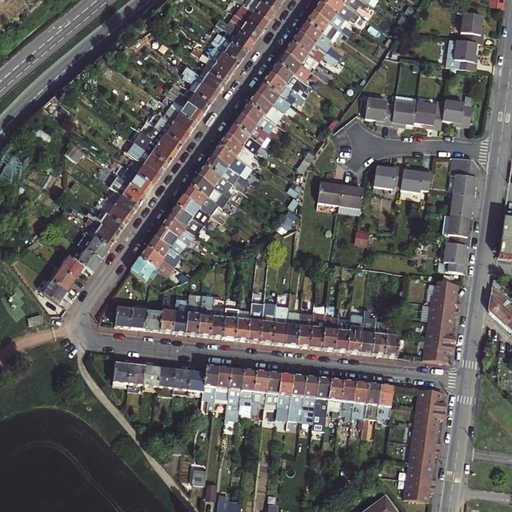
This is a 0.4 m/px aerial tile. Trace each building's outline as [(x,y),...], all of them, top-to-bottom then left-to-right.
[(283,9),(287,4),(281,0),(259,0),(264,4),(279,14),(283,9)] [(354,12),(338,0),(327,0),(324,5),(341,17),(344,12),(350,17),(354,12)] [(338,0),(354,12),(361,2),(359,0),(338,0)] [(500,0),(493,0),(492,11),(505,15),(506,16),(507,9),(508,2),(500,0)] [(276,19),(279,14),(264,4),(257,14),(272,24),(276,19)] [(341,17),(324,5),(321,9),(316,15),(340,32),(354,42),(358,37),(349,31),(347,34),(344,32),(350,24),(341,17)] [(350,17),(344,12),(341,17),(350,24),(353,26),(357,20),(354,17),(357,13),(354,12),(350,17)] [(272,24),(257,14),(250,24),(265,34),(268,30),(272,24)] [(340,32),(316,15),(313,20),(309,25),(326,37),(332,42),(338,45),(340,43),(335,39),(340,32)] [(265,34),(250,24),(241,18),(240,20),(242,22),(237,29),(243,34),(257,45),(261,39),(265,34)] [(463,46),(480,48),(483,49),(484,39),(481,39),(482,32),(483,21),(463,18),(461,36),(464,37),(463,46)] [(235,32),(237,29),(227,22),(224,26),(232,32),(233,31),(235,32)] [(344,32),(347,34),(349,31),(353,26),(350,24),(344,32)] [(309,25),(306,30),(302,35),(331,56),(342,64),(345,61),(333,52),(332,53),(327,50),(329,47),(323,43),(326,37),(309,25)] [(255,48),(257,45),(243,34),(235,44),(250,55),(255,48)] [(250,55),(235,44),(223,35),(216,45),(222,50),(243,65),(246,60),(250,55)] [(331,56),(302,35),(299,40),(295,46),(312,58),(315,53),(324,59),(325,58),(328,60),(331,56)] [(329,47),(332,42),(326,37),(323,43),(329,47)] [(455,64),(458,64),(457,73),(480,76),(481,67),(477,67),(478,58),(480,48),(463,46),(458,45),(455,64)] [(312,58),(295,46),(291,51),(287,56),(316,76),(323,66),(312,58)] [(217,56),(209,50),(206,54),(236,75),(239,71),(243,65),(222,50),(217,56)] [(324,59),(315,53),(312,58),(323,66),(328,60),(325,58),(324,59)] [(233,79),(236,75),(206,54),(203,58),(211,64),(207,70),(228,85),(233,79)] [(318,78),(316,76),(287,56),(284,60),(280,66),(298,79),(302,82),(320,94),(327,84),(318,78)] [(295,83),(298,79),(280,66),(278,69),(276,71),(273,76),(297,93),(303,97),(304,95),(301,93),(302,91),(298,88),(299,87),(295,83)] [(225,90),(228,85),(207,70),(203,76),(194,70),(193,72),(190,69),(188,71),(221,95),(225,90)] [(216,102),(221,95),(188,71),(186,74),(189,75),(187,77),(197,84),(193,90),(214,105),(216,102)] [(333,83),(321,74),(318,78),(327,84),(330,86),(333,83)] [(297,93),(273,76),(270,80),(265,86),(282,98),(286,101),(300,111),(302,108),(297,105),(299,102),(293,98),(297,93)] [(214,105),(193,90),(184,84),(179,92),(186,96),(183,99),(186,101),(206,116),(209,112),(214,105)] [(278,104),(282,98),(265,86),(262,91),(258,96),(286,116),(288,114),(285,112),(286,110),(282,107),(278,104)] [(302,108),(308,101),(303,97),(297,93),(293,98),(299,102),(297,105),(302,108)] [(284,120),(286,116),(258,96),(254,101),(251,106),(276,124),(281,118),(284,120)] [(282,98),(278,104),(282,107),(286,101),(282,98)] [(206,116),(186,101),(179,111),(199,126),(202,122),(206,116)] [(386,125),(386,129),(394,130),(397,109),(388,108),(388,105),(370,103),(367,123),(377,124),(386,125)] [(165,111),(162,115),(192,136),(195,132),(199,126),(179,111),(170,105),(166,109),(175,115),(173,117),(165,111)] [(465,111),(466,107),(447,105),(446,113),(444,124),(455,125),(463,126),(463,131),(470,132),(472,112),(465,111)] [(276,124),(251,106),(248,110),(244,116),(278,141),(279,142),(280,139),(274,134),(279,127),(276,124)] [(404,131),(405,128),(410,128),(416,129),(416,125),(419,109),(398,106),(397,109),(394,130),(404,131)] [(432,128),(432,131),(443,133),(444,124),(446,113),(435,112),(435,108),(419,106),(419,109),(416,125),(425,127),(432,128)] [(168,124),(163,131),(185,146),(188,141),(192,136),(162,115),(160,119),(168,124)] [(276,145),(278,141),(244,116),(240,121),(236,126),(264,147),(268,150),(273,143),(276,145)] [(236,126),(232,133),(229,137),(257,157),(264,147),(236,126)] [(185,146),(163,131),(156,141),(177,156),(181,151),(185,146)] [(148,142),(153,145),(149,151),(170,166),(173,162),(177,156),(156,141),(151,137),(148,142)] [(257,157),(229,137),(225,142),(222,147),(250,167),(257,157)] [(91,156),(67,139),(67,154),(84,166),(91,156)] [(250,167),(222,147),(218,152),(214,157),(243,178),(249,182),(256,172),(250,167)] [(165,173),(170,166),(149,151),(142,161),(163,177),(165,173)] [(320,156),(313,151),(306,161),(313,166),(316,161),(320,156)] [(243,178),(214,157),(211,162),(207,167),(236,188),(243,178)] [(135,171),(156,186),(160,181),(163,177),(142,161),(135,171)] [(313,166),(306,161),(298,171),(305,176),(313,166)] [(475,165),(467,164),(456,163),(453,180),(458,181),(455,199),(474,201),(475,194),(476,191),(477,183),(480,183),(481,173),(475,165)] [(236,188),(207,167),(204,172),(200,178),(232,201),(240,191),(236,188)] [(135,171),(131,169),(124,180),(148,197),(152,192),(156,186),(135,171)] [(403,191),(405,176),(405,172),(398,171),(397,175),(392,174),(379,173),(377,191),(395,193),(395,190),(403,191)] [(423,194),(430,195),(433,176),(425,175),(425,179),(413,177),(405,176),(403,191),(402,194),(422,197),(423,194)] [(122,178),(114,188),(119,192),(141,207),(144,203),(148,197),(124,180),(122,178)] [(225,211),(232,201),(200,178),(197,181),(192,188),(220,207),(225,211)] [(332,186),(332,189),(328,188),(321,187),(319,206),(318,213),(340,216),(341,209),(344,187),(332,186)] [(354,192),(354,188),(344,187),(341,209),(363,212),(365,193),(360,192),(354,192)] [(220,207),(192,188),(189,192),(185,198),(213,217),(220,207)] [(141,207),(119,192),(112,202),(134,217),(137,212),(141,207)] [(206,228),(213,217),(185,198),(182,202),(178,208),(194,220),(206,228)] [(477,202),(474,201),(455,199),(452,220),(471,223),(472,218),(472,212),(476,213),(477,202)] [(134,217),(112,202),(105,212),(126,227),(130,221),(134,217)] [(191,225),(194,220),(178,208),(174,213),(171,218),(199,238),(200,235),(198,233),(199,231),(191,225)] [(363,212),(341,209),(340,216),(361,219),(363,212)] [(126,227),(105,212),(98,222),(119,237),(123,232),(126,227)] [(94,226),(90,232),(96,237),(111,248),(114,244),(119,237),(98,222),(91,217),(87,221),(94,226)] [(191,248),(199,238),(171,218),(167,223),(163,228),(185,243),(191,248)] [(511,219),(504,218),(497,259),(511,260),(511,219)] [(198,233),(200,235),(206,228),(194,220),(191,225),(199,231),(198,233)] [(470,233),(471,223),(452,220),(450,237),(453,238),(452,248),(467,250),(470,250),(471,241),(469,240),(470,233)] [(55,226),(43,235),(48,240),(60,230),(55,226)] [(73,231),(82,238),(85,232),(77,226),(73,231)] [(191,248),(185,243),(163,228),(160,233),(156,238),(181,256),(188,261),(195,251),(191,248)] [(43,243),(48,246),(52,242),(48,240),(43,235),(30,245),(36,249),(43,243)] [(360,235),(359,235),(356,248),(368,250),(370,237),(360,235)] [(88,250),(102,261),(107,253),(111,248),(96,237),(88,250)] [(152,244),(149,248),(165,260),(174,266),(181,256),(156,238),(155,240),(152,244)] [(165,260),(149,248),(145,254),(141,259),(156,269),(170,279),(177,268),(174,266),(165,260)] [(467,250),(452,248),(448,248),(446,266),(449,267),(448,273),(466,276),(467,269),(465,268),(466,258),(467,250)] [(88,250),(79,262),(87,268),(93,273),(98,266),(102,261),(88,250)] [(73,257),(70,255),(61,267),(64,269),(73,257)] [(79,262),(73,257),(64,269),(79,280),(82,275),(87,268),(79,262)] [(137,265),(133,271),(139,275),(147,281),(156,269),(141,259),(137,265)] [(64,269),(61,267),(52,280),(55,282),(64,269)] [(79,280),(64,269),(55,282),(70,292),(74,286),(79,280)] [(52,280),(43,292),(46,294),(55,282),(52,280)] [(65,299),(70,292),(55,282),(46,294),(61,304),(65,299)] [(462,303),(457,302),(457,299),(458,296),(454,296),(455,285),(439,283),(437,299),(431,298),(430,308),(461,312),(462,303)] [(511,305),(492,287),(488,312),(496,319),(504,327),(511,318),(511,305)] [(191,336),(198,337),(200,318),(201,311),(202,308),(196,307),(198,298),(190,297),(189,303),(186,335),(191,336)] [(177,301),(175,315),(173,334),(177,334),(186,335),(189,303),(177,301)] [(253,305),(252,314),(248,343),(254,344),(261,345),(263,318),(255,317),(255,315),(259,315),(260,306),(253,305)] [(263,318),(261,345),(265,345),(273,346),(275,326),(276,320),(267,319),(268,313),(269,313),(270,308),(265,307),(263,318)] [(134,310),(118,308),(115,327),(122,327),(131,329),(134,310)] [(461,312),(430,308),(428,324),(450,327),(451,322),(454,322),(454,320),(455,316),(461,317),(461,312)] [(214,309),(213,319),(211,338),(217,339),(223,340),(225,321),(219,320),(220,315),(218,313),(218,310),(214,309)] [(148,312),(134,310),(131,329),(138,329),(146,330),(148,312)] [(148,312),(146,330),(152,331),(161,332),(163,314),(148,312)] [(31,321),(44,320),(44,313),(30,315),(31,321)] [(163,314),(161,332),(167,333),(173,334),(175,315),(163,313),(163,314)] [(240,323),(238,322),(236,341),(242,342),(248,343),(252,314),(249,314),(248,318),(241,317),(240,323)] [(325,333),(322,352),(329,353),(335,354),(339,322),(332,322),(333,316),(327,315),(326,323),(325,333)] [(200,318),(198,337),(204,337),(211,338),(213,319),(200,318)] [(289,318),(288,328),(286,348),(292,348),(297,349),(301,320),(289,318)] [(339,322),(335,354),(340,354),(347,355),(350,330),(344,329),(346,319),(339,318),(339,322)] [(303,350),(310,351),(314,321),(301,320),(297,349),(303,350)] [(238,322),(225,321),(223,340),(229,341),(236,341),(238,322)] [(325,333),(326,323),(314,321),(310,351),(316,351),(322,352),(325,333)] [(353,356),(360,357),(363,333),(354,331),(355,322),(351,321),(350,330),(347,355),(353,356)] [(385,332),(388,332),(389,322),(380,321),(379,327),(385,328),(385,332)] [(450,327),(428,324),(426,341),(456,345),(457,339),(452,338),(452,335),(452,332),(450,332),(450,327)] [(288,328),(275,326),(273,346),(278,347),(286,348),(288,328)] [(363,333),(360,357),(364,357),(372,358),(375,333),(366,332),(367,328),(363,328),(363,333)] [(385,360),(388,334),(375,333),(372,358),(377,359),(385,360)] [(385,360),(389,360),(393,361),(397,361),(400,337),(400,336),(388,334),(385,360)] [(456,345),(426,341),(422,365),(444,368),(445,360),(448,361),(449,355),(450,351),(455,352),(456,345)] [(113,380),(128,382),(130,363),(124,362),(119,361),(115,361),(113,380)] [(207,362),(206,372),(204,390),(203,397),(209,398),(208,404),(214,405),(215,398),(219,364),(212,363),(207,362)] [(137,363),(130,363),(128,382),(143,383),(145,365),(141,364),(137,363)] [(225,365),(219,364),(215,398),(228,400),(232,365),(225,365)] [(143,383),(158,385),(160,366),(155,366),(149,365),(145,365),(143,383)] [(241,399),(244,367),(240,366),(232,365),(228,400),(240,401),(241,399)] [(167,367),(160,366),(158,385),(173,387),(176,368),(170,368),(167,367)] [(250,368),(244,367),(241,399),(249,399),(248,402),(253,402),(253,399),(257,369),(250,368)] [(188,389),(190,370),(184,369),(180,369),(176,368),(173,387),(188,389)] [(265,404),(265,401),(269,370),(263,369),(257,369),(253,399),(261,401),(261,403),(265,404)] [(197,371),(190,370),(188,389),(204,390),(206,372),(200,371),(197,371)] [(277,414),(279,392),(282,372),(276,371),(269,370),(265,401),(274,402),(274,405),(271,405),(270,413),(277,414)] [(279,392),(292,393),(294,373),(288,372),(282,372),(279,392)] [(303,402),(307,375),(300,374),(294,373),(292,393),(291,400),(290,403),(303,405),(303,402)] [(313,375),(307,375),(303,402),(312,403),(312,406),(315,406),(319,376),(313,375)] [(328,408),(329,405),(332,378),(327,377),(319,376),(315,406),(328,408)] [(339,416),(341,406),(344,379),(337,378),(332,378),(329,405),(337,406),(336,409),(334,408),(333,415),(339,416)] [(345,418),(352,419),(353,411),(356,381),(349,380),(344,379),(341,406),(347,407),(345,418)] [(360,381),(356,381),(353,411),(361,412),(361,413),(364,413),(368,382),(360,381)] [(374,383),(368,382),(364,413),(364,418),(363,429),(367,429),(369,418),(377,419),(377,416),(381,384),(374,383)] [(386,414),(387,405),(391,405),(393,385),(387,385),(381,384),(377,416),(381,416),(381,413),(386,414)] [(173,387),(158,385),(158,388),(157,391),(173,394),(173,392),(173,387)] [(439,405),(441,396),(417,393),(414,414),(443,418),(443,414),(444,411),(440,411),(441,405),(439,405)] [(443,418),(414,414),(412,430),(435,433),(436,426),(438,426),(439,423),(442,424),(442,421),(443,418)] [(435,433),(412,430),(410,447),(438,450),(438,447),(439,444),(436,444),(436,439),(435,438),(435,433)] [(168,446),(168,438),(153,436),(151,447),(164,448),(168,446)] [(438,454),(438,450),(410,447),(408,462),(431,465),(432,459),(434,459),(434,456),(437,456),(438,454)] [(173,462),(174,449),(167,448),(165,461),(173,462)] [(180,464),(182,451),(174,450),(173,463),(180,464)] [(431,465),(408,462),(406,478),(434,482),(434,479),(435,475),(432,475),(432,471),(430,471),(431,465)] [(193,484),(205,485),(207,470),(195,468),(193,484)] [(433,487),(434,482),(406,478),(404,495),(427,498),(427,491),(429,492),(430,489),(430,487),(433,487)] [(215,503),(216,486),(206,485),(205,502),(215,503)] [(218,499),(216,511),(226,511),(228,501),(218,499)] [(393,511),(385,499),(365,511),(393,511)]
